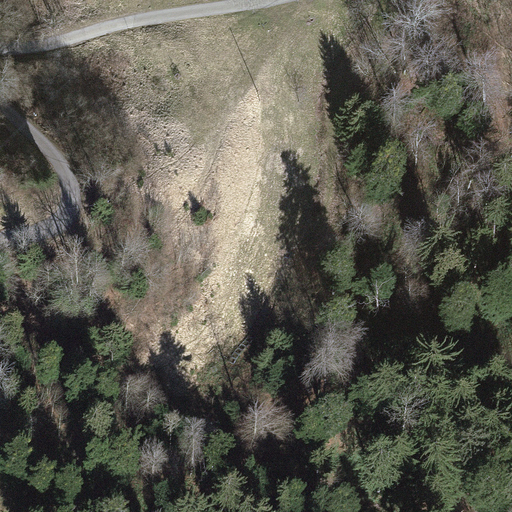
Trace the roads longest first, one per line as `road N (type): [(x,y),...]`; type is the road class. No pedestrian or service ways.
road 1 (unclassified): [(269,0),(36,47),(0,47)]
road 2 (unclassified): [(0,103),(54,156),(73,197),(50,227),(0,239)]
